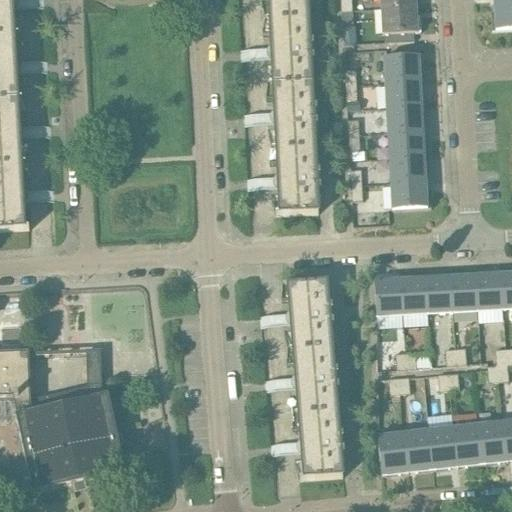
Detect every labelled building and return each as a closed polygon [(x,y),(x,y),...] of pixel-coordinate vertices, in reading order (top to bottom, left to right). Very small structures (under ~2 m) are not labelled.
[(0,0),(0,39),(14,38),(11,0),(0,0)] [(269,0),(270,24),(308,22),(307,0),(269,0)] [(340,0),(341,14),(352,13),(351,0),(340,0)] [(418,0),(379,0),(380,12),(416,9),(415,1),(419,1),(418,0)] [(511,31),(511,6),(495,7),(495,16),(492,16),(493,33),(511,31)] [(416,9),(380,12),(382,37),(421,35),(420,19),(416,19),(416,9)] [(353,29),(352,13),(341,14),(343,47),(356,47),(355,29),(353,29)] [(312,87),(308,22),(270,24),(274,89),(312,87)] [(0,104),(17,103),(14,38),(0,39),(0,104)] [(385,87),(420,85),(419,76),(423,76),(422,59),(384,61),(385,87)] [(345,89),(356,89),(356,73),(345,73),(345,89)] [(420,85),(385,87),(387,112),(425,110),(424,94),(420,94),(420,85)] [(315,152),(312,87),(274,89),(277,154),(315,152)] [(357,104),(356,89),(345,89),(346,105),(357,104)] [(0,169),(21,168),(17,103),(0,104),(0,169)] [(425,110),(387,112),(388,137),(423,135),(422,126),(426,126),(425,110)] [(347,124),(348,139),(359,139),(358,123),(347,124)] [(388,137),(389,162),(428,160),(427,144),(423,144),(423,135),(388,137)] [(359,139),(348,139),(349,155),(360,154),(359,139)] [(318,217),(315,152),(277,154),(280,217),(276,217),(276,219),(318,217)] [(428,160),(389,162),(391,187),(425,185),(425,176),(428,176),(428,160)] [(24,231),(21,168),(0,169),(0,234),(29,233),(29,231),(24,231)] [(350,173),(351,189),(362,189),(361,173),(350,173)] [(426,194),(425,185),(391,187),(392,213),(430,210),(429,194),(426,194)] [(363,204),(362,189),(351,189),(352,205),(363,204)] [(501,278),(502,313),(511,312),(511,273),(509,274),(510,278),(501,278)] [(475,276),(477,314),(502,313),(501,278),(492,279),(491,275),(475,276)] [(451,281),(452,316),(477,314),(475,276),(459,277),(460,280),(451,281)] [(425,279),(427,317),(452,316),(451,281),(442,281),(441,278),(425,279)] [(400,284),(402,318),(403,330),(415,330),(414,318),(427,317),(425,279),(410,280),(410,283),(400,284)] [(402,318),(400,284),(392,284),(392,281),(375,281),(377,320),(402,318)] [(284,291),(288,291),(294,354),(332,351),(327,286),(284,289),(284,291)] [(332,351),(294,354),(299,419),(337,416),(332,351)] [(454,352),(455,369),(467,368),(465,351),(454,352)] [(455,369),(454,352),(444,353),(445,370),(455,369)] [(495,368),(497,368),(506,367),(505,352),(494,353),(495,368)] [(102,400),(100,353),(86,354),(88,393),(30,406),(28,356),(0,356),(0,400),(13,400),(17,419),(16,419),(33,496),(124,476),(108,399),(102,400)] [(416,372),(415,355),(412,356),(405,356),(405,373),(414,372),(416,372)] [(405,373),(405,356),(394,357),(396,374),(405,373)] [(511,366),(506,367),(497,368),(499,385),(509,385),(508,374),(511,373),(511,366)] [(499,385),(497,368),(495,368),(487,369),(488,386),(499,385)] [(447,377),(449,394),(459,393),(458,376),(447,377)] [(439,395),(449,394),(447,377),(437,378),(439,395)] [(409,380),(397,381),(399,398),(410,397),(409,380)] [(389,398),(399,398),(397,381),(388,381),(389,398)] [(395,438),(378,440),(380,459),(382,479),(408,476),(404,437),(403,437),(402,437),(399,406),(385,407),(388,431),(394,431),(395,438)] [(304,482),(300,482),(300,484),(343,480),(337,416),(299,419),(304,482)] [(511,425),(503,426),(507,465),(511,464),(511,425)] [(503,426),(478,429),(482,467),(507,465),(503,426)] [(482,467),(478,429),(453,432),(458,470),(482,467)] [(453,432),(428,435),(433,473),(458,470),(453,432)] [(433,473),(428,435),(404,437),(408,476),(433,473)]
